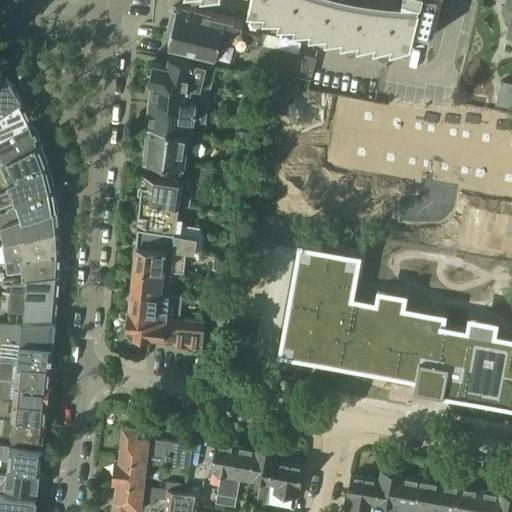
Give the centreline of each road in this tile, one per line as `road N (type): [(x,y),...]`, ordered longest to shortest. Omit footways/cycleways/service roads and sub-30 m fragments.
road 1 (residential): [(116,11),(83,371)]
road 2 (residential): [(337,416),(83,371)]
road 3 (residential): [(511,449),(337,416)]
road 4 (residential): [(83,371),(65,511)]
